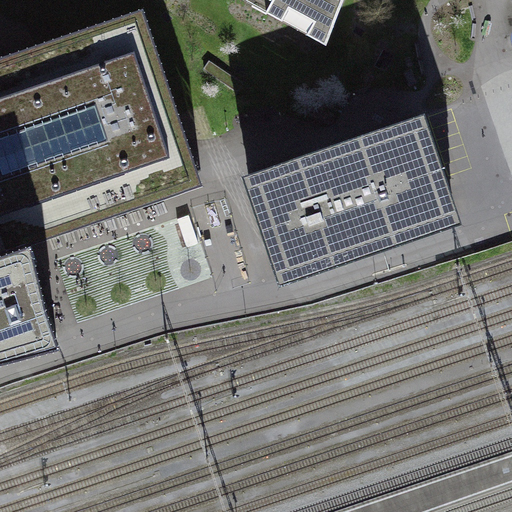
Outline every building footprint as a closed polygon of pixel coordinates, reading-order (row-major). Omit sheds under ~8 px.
[(238,0),(326,49),(344,0),(238,0)] [(197,182),(141,12),(0,58),(0,246),(59,227),(197,182)] [(424,119),(241,178),(274,282),(457,223),(424,119)] [(190,216),(178,220),(186,247),(199,243),(190,216)] [(0,367),(58,349),(28,252),(0,261),(0,367)]
